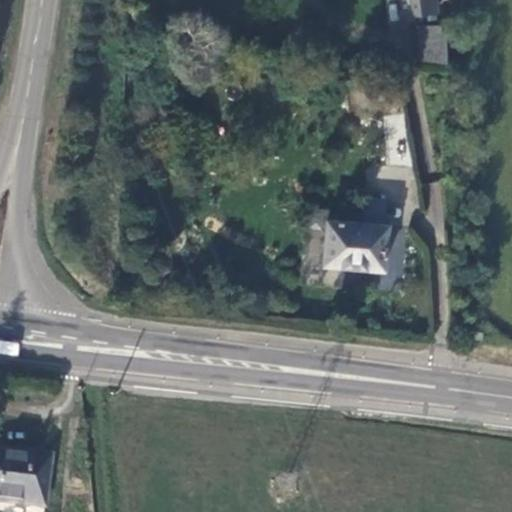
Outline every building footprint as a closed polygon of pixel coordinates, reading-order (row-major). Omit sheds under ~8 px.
[(399,0),(401,13),(440,9),(438,0),(399,0)] [(446,23),(419,24),(420,63),(448,62),(446,23)] [(386,213),(388,195),(363,194),(362,212),(386,213)] [(392,219),(327,213),(321,263),(386,271),(392,219)] [(476,331),(463,330),(462,341),(473,343),(476,331)] [(0,454),(0,503),(48,509),(54,462),(0,454)]
